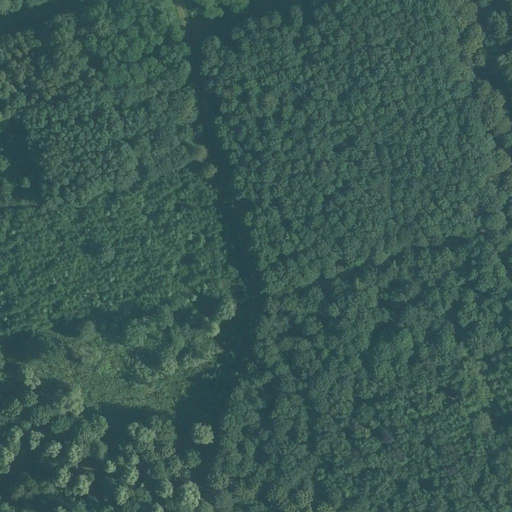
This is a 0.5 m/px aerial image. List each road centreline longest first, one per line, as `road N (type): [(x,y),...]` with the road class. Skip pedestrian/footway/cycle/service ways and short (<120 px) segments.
road 1 (track): [(184,511),(257,310),(254,273),(178,0)]
road 2 (track): [(511,139),(463,0)]
